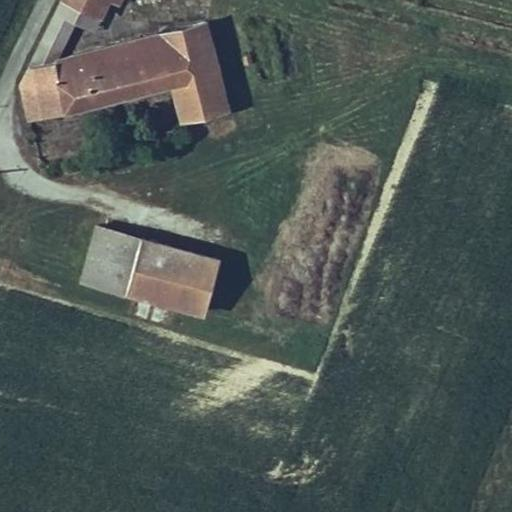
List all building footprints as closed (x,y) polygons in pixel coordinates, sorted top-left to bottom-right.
[(44,0),(8,72),(17,105),(163,69),(173,106),(215,93),(196,7),(46,45),(39,47),(59,3),(65,6),(68,0),(84,0),(92,4),(93,0),(44,0)] [(84,0),(68,0),(65,6),(87,16),(92,4),(84,0)] [(39,47),(46,45),(65,6),(59,3),(39,47)] [(80,261),(125,275),(142,223),(140,219),(99,206),(80,261)] [(142,223),(125,275),(201,299),(217,243),(140,219),(142,223)]
